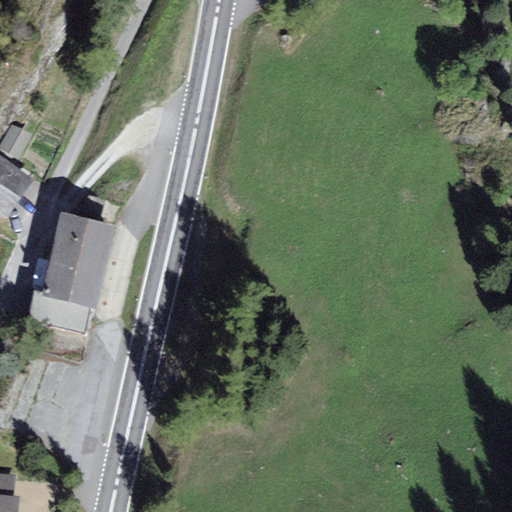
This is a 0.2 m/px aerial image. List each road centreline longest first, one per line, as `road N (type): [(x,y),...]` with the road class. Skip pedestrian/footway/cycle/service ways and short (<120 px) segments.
road 1 (primary): [(112,511),(199,118)]
road 2 (residential): [(38,219),(151,0)]
road 3 (residential): [(38,219),(50,218),(145,128),(199,118)]
